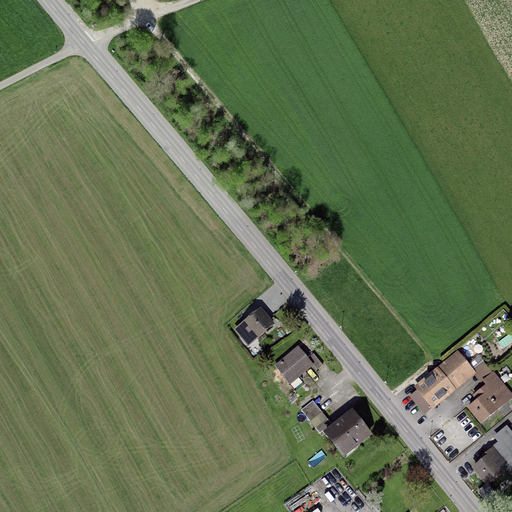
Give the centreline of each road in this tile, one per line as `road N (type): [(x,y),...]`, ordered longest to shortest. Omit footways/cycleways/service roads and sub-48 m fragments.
road 1 (tertiary): [(47,0),(470,511)]
road 2 (track): [(382,402),(429,362),(423,347),(130,0)]
road 3 (track): [(0,86),(193,0)]
